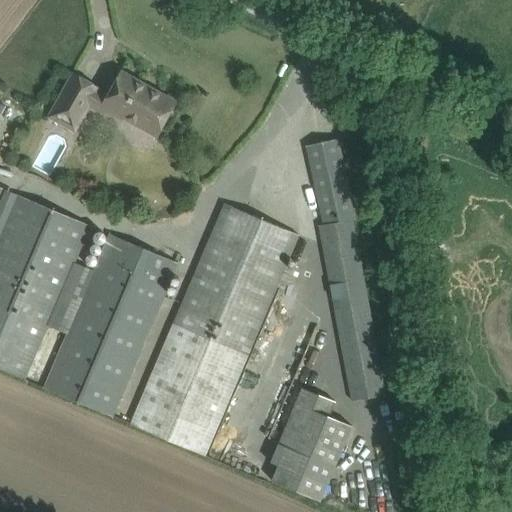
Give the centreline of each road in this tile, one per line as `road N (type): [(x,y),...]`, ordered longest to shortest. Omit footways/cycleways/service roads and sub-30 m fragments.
road 1 (unclassified): [(461,511),(384,130),(328,50),(240,0)]
road 2 (unknown): [(0,164),(137,238),(181,232),(222,193),(328,50)]
road 3 (track): [(384,130),(403,102),(426,91),(511,129)]
